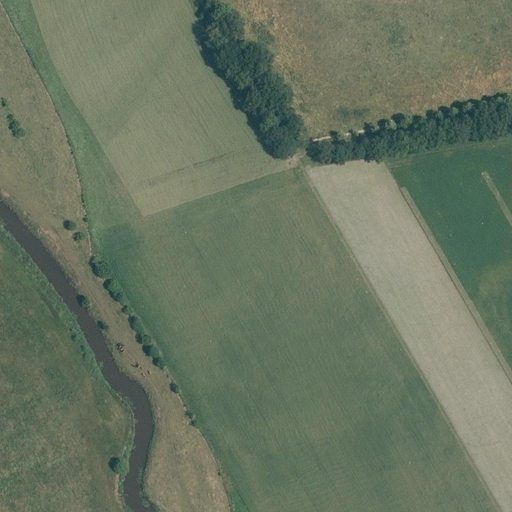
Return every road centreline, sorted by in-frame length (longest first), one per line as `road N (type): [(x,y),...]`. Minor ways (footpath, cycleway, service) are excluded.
road 1 (track): [(302,158),(511,119)]
road 2 (track): [(196,0),(284,150),(302,158)]
